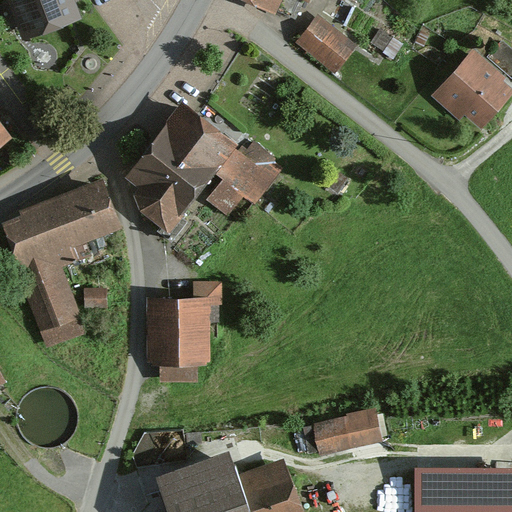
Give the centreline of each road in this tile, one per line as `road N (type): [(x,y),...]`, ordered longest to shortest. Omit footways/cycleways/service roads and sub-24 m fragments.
road 1 (residential): [(511,262),(448,182),(252,29),(202,0)]
road 2 (residential): [(91,511),(130,394),(140,314),(133,240),(94,134)]
road 3 (tertiary): [(94,134),(179,29)]
